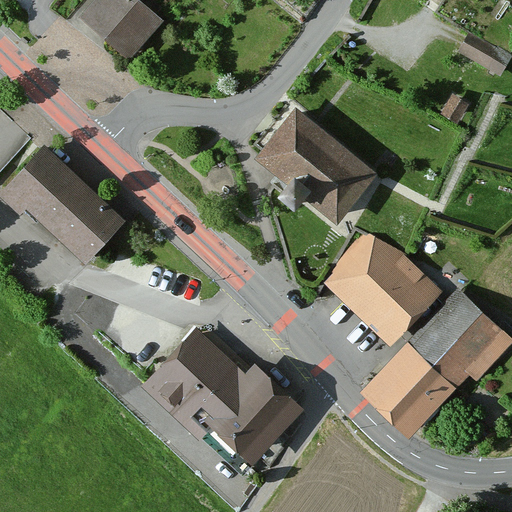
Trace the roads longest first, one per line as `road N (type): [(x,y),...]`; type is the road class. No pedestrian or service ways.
road 1 (secondary): [(335,381),(104,150)]
road 2 (residential): [(104,150),(145,114),(232,111),(257,100),(339,0)]
road 3 (secondary): [(471,472),(403,447),(335,381)]
road 4 (residential): [(249,511),(335,381)]
road 5 (secondary): [(104,150),(0,53)]
